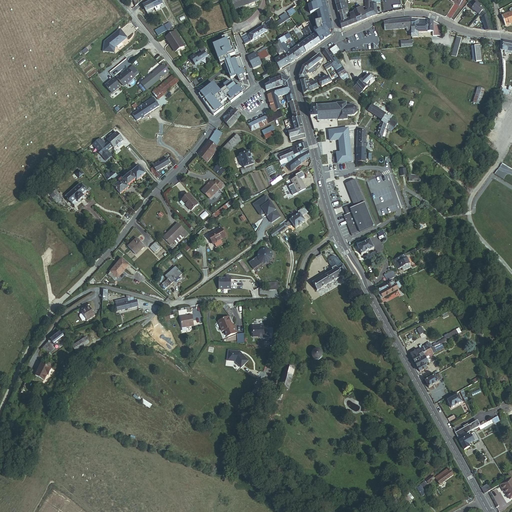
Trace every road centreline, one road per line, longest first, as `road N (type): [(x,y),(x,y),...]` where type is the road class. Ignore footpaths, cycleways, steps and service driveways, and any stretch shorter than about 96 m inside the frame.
road 1 (secondary): [(487,511),(335,231)]
road 2 (unclassified): [(293,295),(239,451),(244,472),(281,511)]
road 3 (unclassified): [(293,295),(166,304),(75,285)]
road 4 (unclassified): [(214,121),(75,285)]
road 5 (unclassified): [(511,38),(423,13),(338,35)]
road 6 (secondary): [(335,231),(292,68)]
road 7 (unclassified): [(75,285),(50,308),(0,419)]
road 8 (unclassified): [(214,121),(118,0)]
